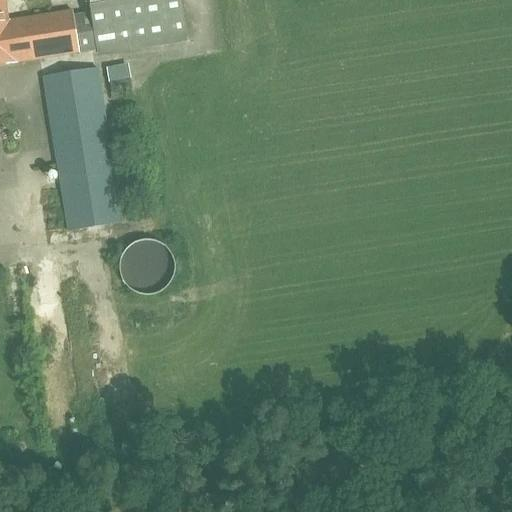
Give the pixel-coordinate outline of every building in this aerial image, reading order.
[(0,0),(0,65),(97,50),(97,54),(186,40),(179,0),(88,0),(91,13),(73,16),(72,11),(8,21),(4,0),(0,0)] [(110,93),(132,89),(130,79),(131,79),(128,64),(106,68),(110,93)] [(97,69),(43,78),(68,232),(122,223),(97,69)] [(146,255),(146,279),(166,279),(166,255),(146,255)] [(113,410),(132,405),(129,393),(110,397),(113,410)]
